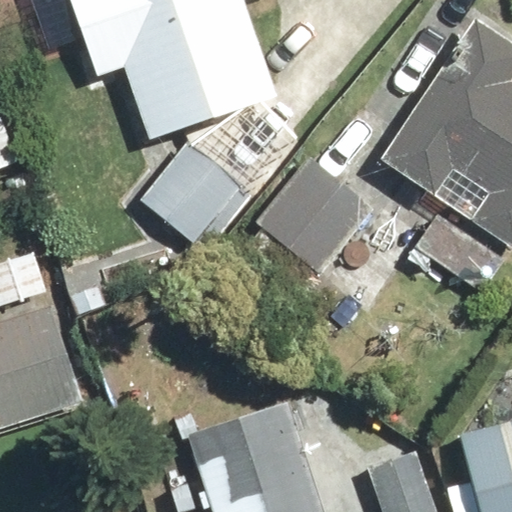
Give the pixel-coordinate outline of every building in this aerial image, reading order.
[(53,0),(81,78),(113,67),(138,142),(266,99),(233,1),(236,0),(53,0)] [(507,253),(511,244),(511,94),(498,85),(511,63),(511,53),(460,20),(368,164),(507,253)] [(15,121),(0,125),(0,179),(30,170),(15,121)] [(262,195),(203,144),(154,201),(214,252),(262,195)] [(324,159),(268,223),(327,275),(383,211),(324,159)] [(0,438),(95,410),(63,305),(49,255),(0,269),(0,287),(10,321),(0,323),(0,438)] [(311,511),(276,400),(173,432),(198,511),(311,511)] [(511,511),(511,416),(447,434),(468,511),(511,511)] [(447,511),(426,452),(370,471),(384,511),(447,511)]
